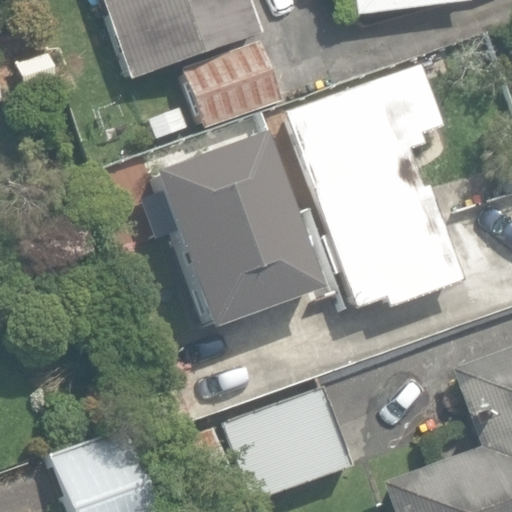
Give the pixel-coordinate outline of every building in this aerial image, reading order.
[(92,0),(122,84),(256,36),(243,0),(92,0)] [(345,0),(348,20),(463,2),(462,0),(345,0)] [(195,129),(269,104),(250,49),(176,75),(195,129)] [(409,61),(273,109),(344,308),(374,296),(378,304),(453,276),(419,180),(414,181),(399,142),(414,137),(410,129),(433,120),(409,61)] [(139,123),(148,145),(182,132),(172,109),(139,123)] [(253,129),(140,169),(197,326),(309,287),(253,129)] [(373,486),(382,511),(511,511),(511,345),(441,371),(470,452),(373,486)] [(215,424),(241,502),(338,469),(312,391),(215,424)] [(40,456),(59,511),(150,511),(121,427),(40,456)] [(177,444),(191,486),(226,475),(212,433),(177,444)]
